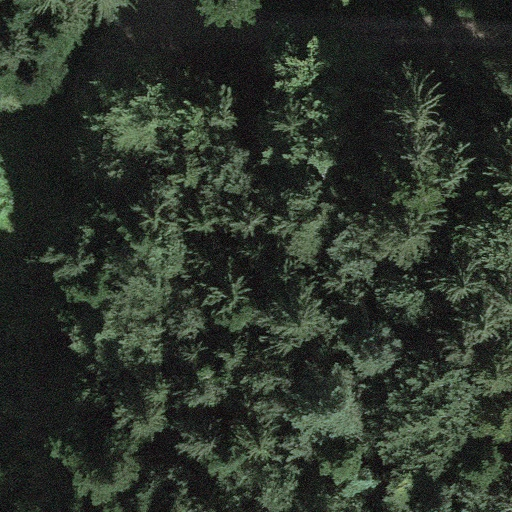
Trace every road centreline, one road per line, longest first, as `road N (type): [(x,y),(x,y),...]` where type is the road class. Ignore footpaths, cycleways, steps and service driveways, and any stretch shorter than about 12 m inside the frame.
road 1 (track): [(15,511),(14,360),(40,181),(168,6),(187,0)]
road 2 (track): [(163,0),(212,21),(511,28)]
